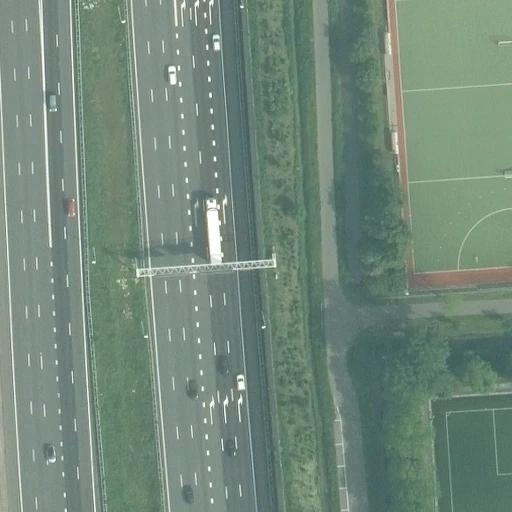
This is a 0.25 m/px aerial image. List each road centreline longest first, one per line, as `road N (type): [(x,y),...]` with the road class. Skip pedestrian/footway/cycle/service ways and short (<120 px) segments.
road 1 (motorway): [(198,511),(159,0)]
road 2 (motorway): [(56,54),(80,511)]
road 3 (unclassified): [(331,316),(319,0)]
road 4 (unclassified): [(359,511),(350,406),(332,351),(331,316)]
road 5 (unclassified): [(511,307),(331,316)]
